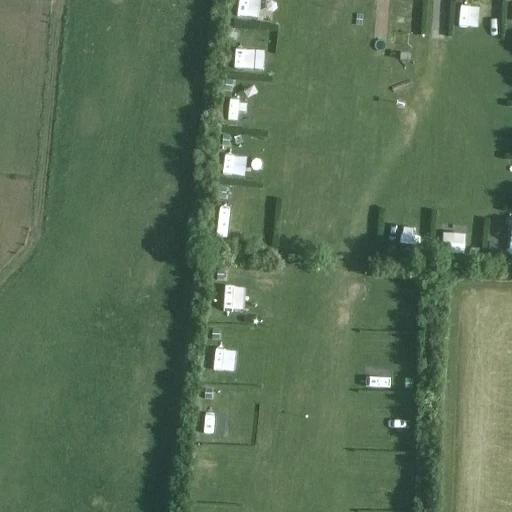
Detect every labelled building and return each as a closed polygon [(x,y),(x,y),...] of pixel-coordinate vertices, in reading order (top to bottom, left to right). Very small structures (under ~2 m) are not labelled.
[(235,0),(235,8),(257,9),(257,0),(235,0)] [(468,0),(468,8),(486,9),(486,0),(468,0)] [(228,33),(227,40),(235,41),(236,34),(228,33)] [(225,81),(224,91),(231,92),(233,82),(225,81)] [(223,136),(221,146),(228,147),(230,137),(223,136)] [(241,168),(242,148),(221,147),(220,167),(241,168)] [(219,188),(218,198),(225,199),(226,189),(219,188)] [(217,200),(216,221),(234,222),(235,201),(217,200)] [(282,202),(281,222),(308,224),(309,204),(282,202)] [(469,230),(470,213),(437,211),(436,228),(469,230)] [(366,230),(366,212),(334,212),(334,230),(366,230)] [(395,217),(395,233),(424,234),(424,218),(395,217)] [(489,243),(487,254),(496,255),(498,244),(489,243)] [(470,249),(469,257),(478,258),(479,250),(470,249)] [(211,330),(211,339),(218,340),(219,331),(211,330)] [(204,389),(204,399),(211,400),(212,390),(204,389)]
